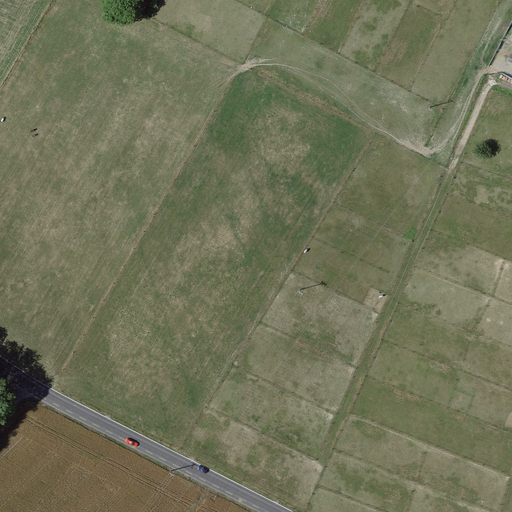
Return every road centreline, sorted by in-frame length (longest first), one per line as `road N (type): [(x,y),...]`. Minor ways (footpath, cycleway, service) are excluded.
road 1 (track): [(511,89),(494,81),(485,90),(319,464),(322,508)]
road 2 (tertiary): [(0,365),(276,511)]
